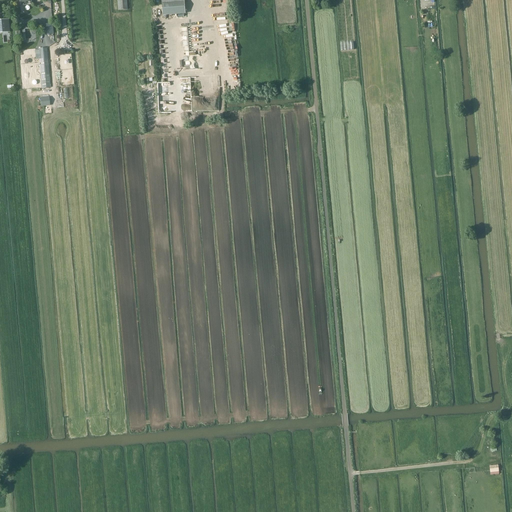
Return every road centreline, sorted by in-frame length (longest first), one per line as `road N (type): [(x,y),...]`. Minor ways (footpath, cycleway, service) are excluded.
road 1 (unclassified): [(346,427),(307,0)]
road 2 (track): [(506,413),(492,414),(468,461),(350,473)]
road 3 (track): [(153,136),(226,127),(237,114),(316,109)]
